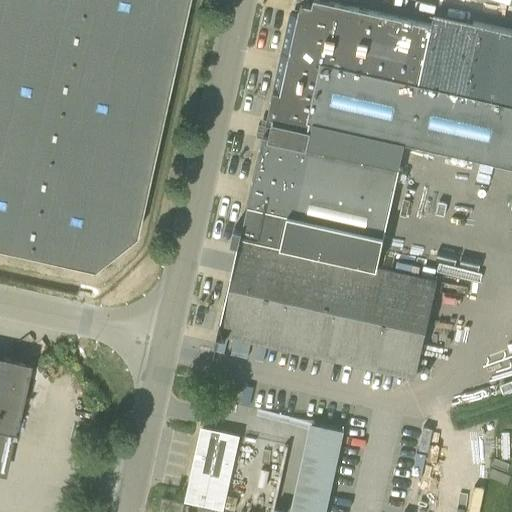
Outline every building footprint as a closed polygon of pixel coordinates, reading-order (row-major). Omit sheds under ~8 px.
[(0,0),(0,247),(93,268),(135,234),(187,0),(0,0)] [(290,52),(290,54),(511,103),(511,29),(436,12),(433,25),(321,0),(314,0),(313,6),(301,3),(298,15),(291,13),(282,51),(290,52)] [(273,92),(266,126),(403,155),(406,142),(511,165),(511,103),(290,54),(289,56),(281,55),(273,92)] [(248,205),(242,229),(379,259),(403,155),(266,126),(248,205)] [(379,259),(242,229),(234,227),(231,242),(238,244),(221,319),(220,319),(216,335),(226,337),(226,335),(415,378),(437,279),(378,266),(379,259)] [(0,429),(15,432),(30,362),(0,355),(0,429)] [(292,511),(329,511),(347,426),(313,419),(305,461),(301,460),(299,469),(301,469),(292,511)] [(238,436),(203,428),(187,499),(222,507),(238,436)] [(183,511),(186,502),(162,497),(159,510),(168,511),(183,511)]
